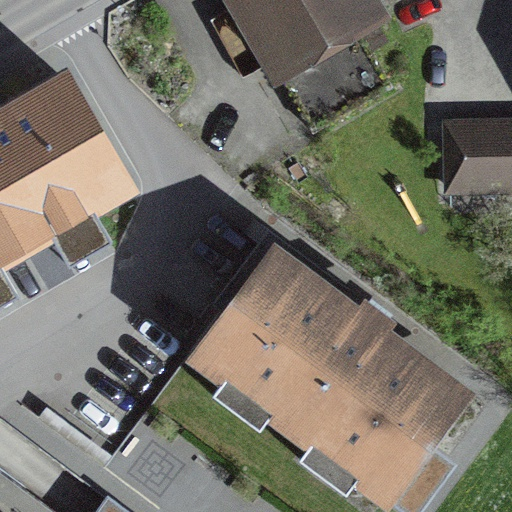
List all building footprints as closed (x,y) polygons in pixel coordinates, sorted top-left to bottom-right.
[(356,25),(376,13),(368,0),(235,0),(313,132),(392,86),(356,25)] [(0,260),(135,183),(69,66),(0,104),(0,260)] [(511,123),(447,125),(448,188),(511,186),(511,123)] [(272,401),(267,408),(312,441),(299,459),(345,494),(359,476),(386,497),(463,394),(381,333),(387,325),(362,307),(356,315),(274,254),(198,356),(231,381),(236,374),(272,401)] [(407,511),(418,511),(453,465),(433,450),(394,503),(407,511)] [(125,511),(108,499),(97,511),(125,511)]
